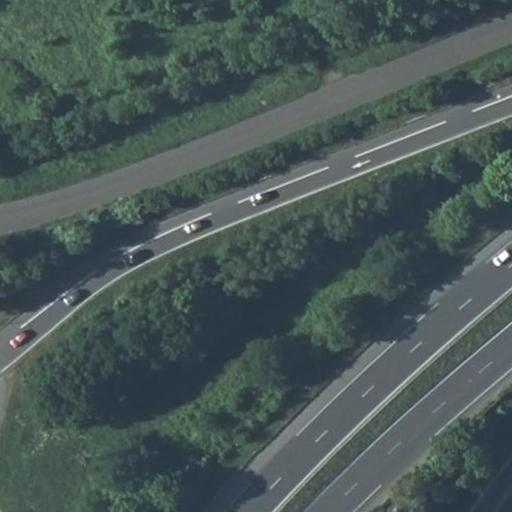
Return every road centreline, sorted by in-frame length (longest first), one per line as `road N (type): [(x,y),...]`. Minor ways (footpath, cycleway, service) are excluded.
road 1 (trunk): [(511,103),(171,235),(75,292),(0,359)]
road 2 (trunk): [(511,264),(324,433),(249,511)]
road 3 (trunk): [(328,511),(511,343)]
